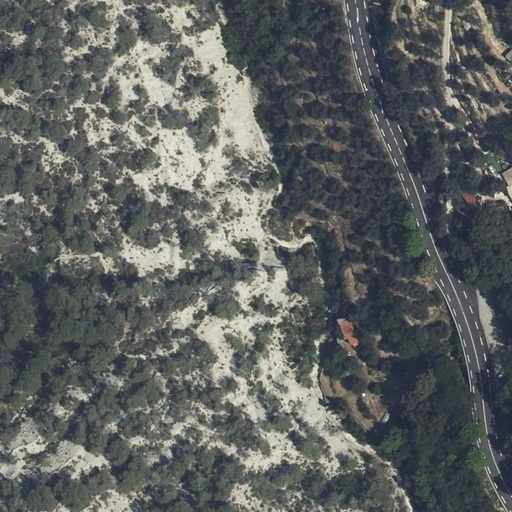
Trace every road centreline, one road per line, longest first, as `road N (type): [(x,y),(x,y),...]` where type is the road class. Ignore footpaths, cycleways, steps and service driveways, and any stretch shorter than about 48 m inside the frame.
road 1 (primary): [(511,497),(490,448),(469,329),(377,94),(355,0)]
road 2 (unknown): [(469,329),(485,291),(452,237),(450,0)]
